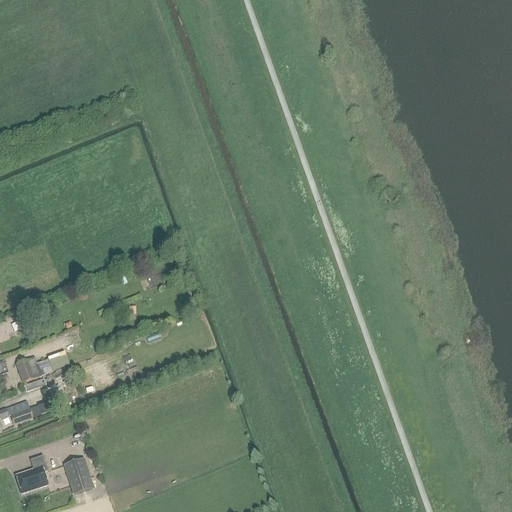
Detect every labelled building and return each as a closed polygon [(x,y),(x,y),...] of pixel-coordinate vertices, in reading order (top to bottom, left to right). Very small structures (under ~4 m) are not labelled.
[(34,317),(29,319),(33,327),(37,325),(43,323),(40,314),(34,317)] [(29,319),(17,324),(20,332),(33,327),(29,319)] [(50,359),(55,371),(72,365),(67,353),(50,359)] [(34,358),(15,365),(23,385),(52,373),(47,361),(37,365),(34,358)] [(0,428),(1,428),(0,425),(0,421),(8,418),(6,411),(0,412),(0,428)] [(13,427),(32,421),(29,411),(27,412),(10,418),(13,427)] [(43,457),(30,461),(33,471),(15,477),(21,495),(48,486),(44,474),(48,472),(43,457)] [(83,461),(67,467),(76,496),(93,491),(83,461)]
